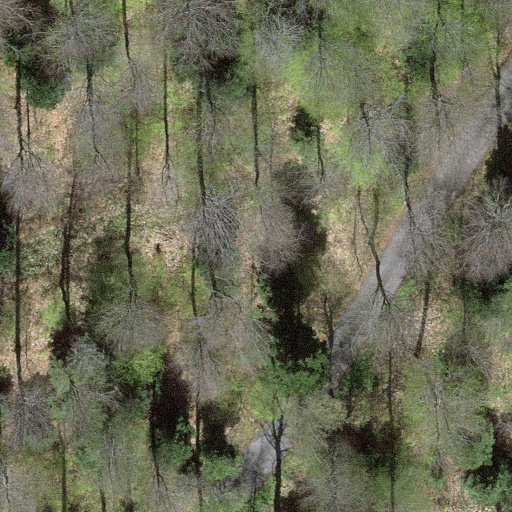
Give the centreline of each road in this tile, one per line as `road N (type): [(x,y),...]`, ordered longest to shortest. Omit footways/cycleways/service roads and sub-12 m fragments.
road 1 (track): [(511,72),(215,200),(0,260)]
road 2 (unclassified): [(511,84),(316,389),(217,511)]
